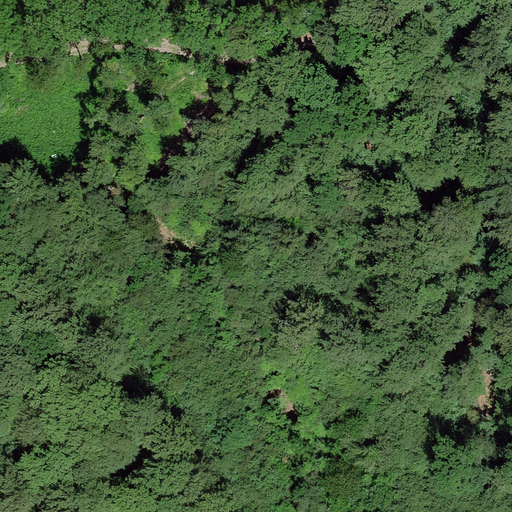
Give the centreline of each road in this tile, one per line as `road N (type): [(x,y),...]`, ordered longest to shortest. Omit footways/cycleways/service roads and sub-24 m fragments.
road 1 (track): [(298,511),(276,358),(136,198),(133,161),(144,129),(219,65),(297,52),(351,22),(372,0)]
road 2 (track): [(219,65),(107,51),(0,61)]
